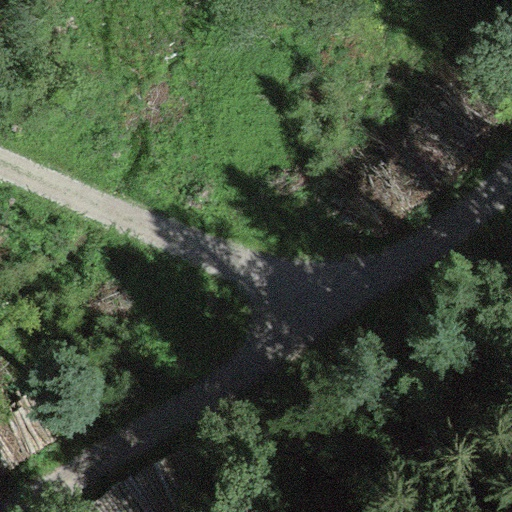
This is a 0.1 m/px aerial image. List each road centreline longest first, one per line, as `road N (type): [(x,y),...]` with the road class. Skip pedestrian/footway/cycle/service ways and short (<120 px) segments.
road 1 (track): [(511,174),(377,261),(127,446),(18,511)]
road 2 (track): [(377,261),(237,273),(0,168)]
